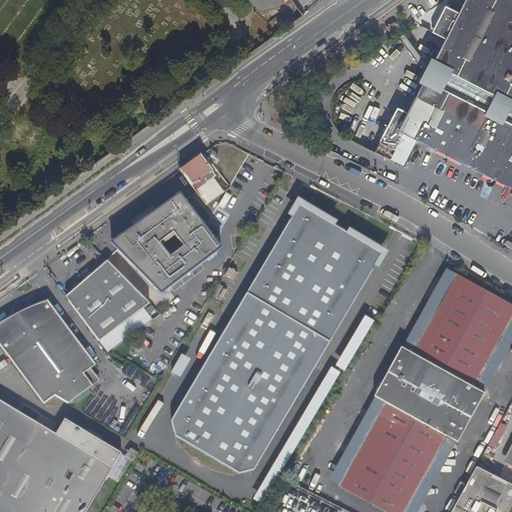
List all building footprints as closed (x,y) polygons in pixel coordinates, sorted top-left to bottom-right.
[(429,67),(426,74),(406,112),(397,107),(379,141),(395,150),(403,133),(511,188),(511,0),(463,0),(457,12),(445,6),(432,31),(445,37),(429,67)] [(429,67),(400,29),(395,32),(397,36),(426,74),(429,67)] [(210,170),(199,156),(178,170),(189,184),(200,177),(204,181),(212,175),(209,171),(210,170)] [(198,186),(193,190),(204,204),(209,200),(198,186)] [(144,219),(117,239),(116,251),(154,289),(165,290),(214,253),(215,242),(203,227),(183,202),(171,199),(144,219)] [(383,254),(299,205),(171,421),(176,436),(241,473),(255,469),(383,254)] [(100,265),(64,296),(97,341),(147,304),(105,260),(100,265)] [(446,270),(400,350),(410,356),(455,275),(446,270)] [(405,511),(511,318),(511,306),(455,275),(410,356),(384,403),(338,486),(384,511),(405,511)] [(94,363),(49,303),(34,307),(17,305),(16,315),(0,325),(0,347),(42,403),(52,395),(81,373),(88,368),(94,363)] [(417,511),(511,342),(511,318),(405,511),(417,511)] [(400,350),(399,350),(373,397),(374,398),(384,403),(410,356),(400,350)] [(170,371),(179,377),(190,358),(181,353),(170,371)] [(81,373),(90,385),(97,380),(88,368),(81,373)] [(81,373),(52,395),(66,403),(90,385),(81,373)] [(384,403),(374,398),(328,481),(338,486),(384,403)] [(85,453),(51,432),(25,416),(3,403),(0,401),(0,511),(82,511),(109,468),(85,453)] [(507,466),(511,455),(511,439),(499,462),(507,466)] [(511,511),(511,486),(476,468),(451,511),(511,511)]
